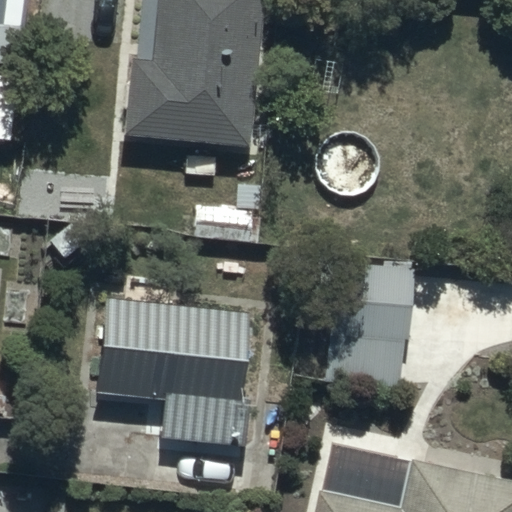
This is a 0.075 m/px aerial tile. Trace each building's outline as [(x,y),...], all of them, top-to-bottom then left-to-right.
[(25,0),(0,0),(0,60),(20,62),(25,0)] [(148,129),(241,136),(252,137),(259,0),(156,0),(154,52),(130,51),(126,127),(148,129)] [(17,171),(15,212),(92,217),(95,186),(42,182),(42,172),(17,171)] [(250,204),(191,200),(188,232),(248,236),(250,204)] [(325,328),(323,377),(395,380),(397,333),(408,334),(411,258),(323,254),(319,328),(325,328)] [(103,294),(99,383),(165,386),(163,431),(248,435),(250,386),(242,386),(246,301),(103,294)] [(326,434),(308,511),(511,511),(511,465),(482,459),(480,468),(458,464),(461,453),(430,446),(427,457),(326,434)]
